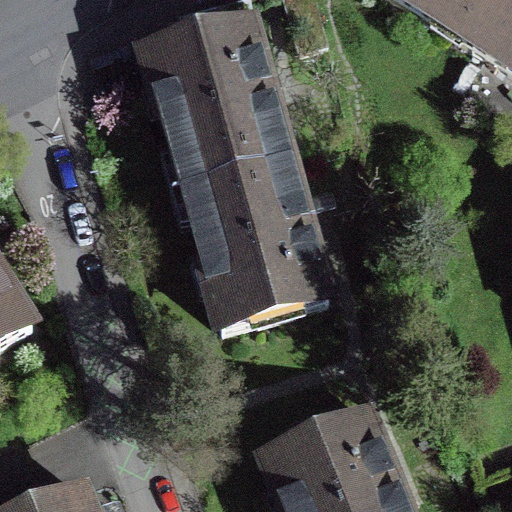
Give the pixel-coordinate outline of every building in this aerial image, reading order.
[(288,0),(282,2),(298,60),(328,53),(313,0),(288,0)] [(511,0),(385,0),(511,80),(511,0)] [(182,198),(288,168),(280,137),(283,136),(272,99),(262,62),(260,63),(249,26),(248,26),(245,12),(187,29),(186,37),(186,43),(143,56),(182,198)] [(297,200),(288,168),(182,198),(222,339),(327,310),(317,273),(320,272),(311,237),(300,200),(297,200)] [(0,354),(31,335),(0,284),(0,354)] [(284,511),(405,511),(397,491),(383,456),(380,457),(365,422),(264,462),(284,511)] [(0,511),(87,511),(81,497),(41,511),(36,511),(14,456),(0,461),(0,511)]
